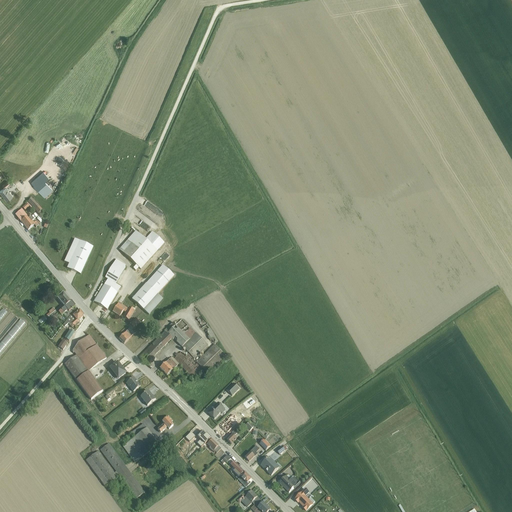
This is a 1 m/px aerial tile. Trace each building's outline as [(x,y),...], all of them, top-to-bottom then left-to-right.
[(48,178),(43,172),(31,183),(44,197),(52,190),(44,182),(48,178)] [(0,191),(0,192),(7,201),(13,196),(5,187),(9,184),(5,179),(2,181),(5,184),(2,186),(4,188),(0,191)] [(31,200),(27,203),(35,211),(38,214),(42,211),(39,208),(31,200)] [(153,222),(157,218),(144,208),(141,212),(153,222)] [(28,219),(23,213),(21,211),(15,216),(28,231),(32,227),(34,226),(37,223),(36,222),(34,224),(32,222),(33,221),(31,217),(28,219)] [(137,225),(147,233),(151,228),(141,221),(137,225)] [(136,229),(120,249),(142,268),(163,242),(151,232),(146,237),(136,229)] [(83,275),(93,246),(79,241),(68,270),(83,275)] [(157,262),(160,265),(169,256),(166,252),(157,262)] [(127,267),(117,261),(106,279),(108,281),(94,304),(107,311),(121,288),(117,285),(127,267)] [(164,266),(133,301),(144,311),(175,277),(164,266)] [(70,311),(75,307),(64,293),(59,297),(66,306),(58,312),(61,316),(69,309),(70,311)] [(119,304),(113,314),(121,319),(124,313),(126,315),(124,319),(129,322),(135,312),(129,309),(129,310),(119,304)] [(53,309),(46,315),(49,318),(56,312),(53,309)] [(79,318),(83,315),(79,310),(74,315),(77,318),(70,324),(73,327),(81,320),(79,318)] [(173,322),(140,355),(147,362),(172,337),(189,355),(185,359),(180,355),(174,361),(194,380),(204,370),(208,374),(226,356),(214,344),(211,347),(196,362),(194,359),(208,344),(182,318),(175,325),(173,322)] [(137,320),(131,325),(135,329),(141,324),(137,320)] [(201,330),(212,345),(217,342),(206,326),(201,330)] [(68,339),(73,333),(68,329),(63,335),(68,339)] [(120,340),(131,351),(135,347),(128,340),(132,336),(129,332),(120,340)] [(92,337),(72,351),(76,357),(65,366),(92,403),(105,393),(89,372),(107,358),(92,337)] [(60,349),(65,343),(60,339),(55,345),(60,349)] [(179,367),(171,359),(160,370),(167,378),(179,367)] [(119,363),(111,370),(120,381),(128,375),(119,363)] [(135,379),(127,385),(133,394),(141,388),(135,379)] [(232,398),(241,390),(235,383),(226,391),(232,398)] [(141,399),(148,408),(156,401),(148,392),(141,399)] [(250,399),(252,402),(254,401),(257,405),(260,403),(255,395),(250,399)] [(219,403),(207,414),(215,422),(226,411),(219,403)] [(142,417),(147,412),(144,409),(139,413),(142,417)] [(176,424),(168,415),(161,422),(163,424),(157,429),(161,432),(166,427),(169,430),(176,424)] [(232,423),(228,420),(217,430),(223,436),(229,431),(226,429),(232,423)] [(122,445),(135,464),(161,446),(146,423),(132,433),(134,436),(122,445)] [(207,440),(200,432),(194,437),(202,445),(207,440)] [(190,433),(184,437),(187,441),(193,437),(190,433)] [(232,435),(227,440),(231,444),(236,439),(232,435)] [(259,443),(265,448),(270,443),(264,438),(259,443)] [(218,451),(210,444),(204,451),(213,458),(218,451)] [(111,445),(103,451),(136,498),(144,492),(111,445)] [(246,455),(250,460),(258,453),(257,452),(260,449),(258,446),(246,455)] [(285,446),(278,451),(281,455),(288,450),(285,446)] [(188,459),(195,453),(193,450),(185,457),(188,459)] [(100,455),(87,463),(104,487),(117,479),(100,455)] [(225,467),(232,461),(228,456),(221,462),(225,467)] [(270,458),(261,467),(272,478),(281,470),(270,458)] [(248,489),(254,483),(234,463),(232,466),(237,470),(235,472),(241,478),(238,480),(248,489)] [(288,480),(282,487),(289,493),(295,487),(288,480)] [(295,499),(306,511),(312,506),(305,497),(310,493),(307,489),(295,499)] [(258,498),(252,492),(242,502),(248,508),(253,503),(256,506),(261,501),(258,498)] [(271,511),(272,511),(264,503),(264,504),(261,501),(256,506),(258,509),(255,511),(271,511)]
